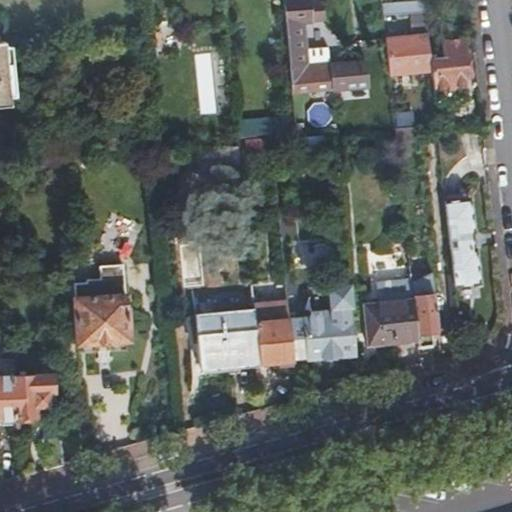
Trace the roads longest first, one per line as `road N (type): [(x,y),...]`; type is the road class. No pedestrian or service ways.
road 1 (primary): [(511,380),(54,511)]
road 2 (primary): [(141,511),(511,413)]
